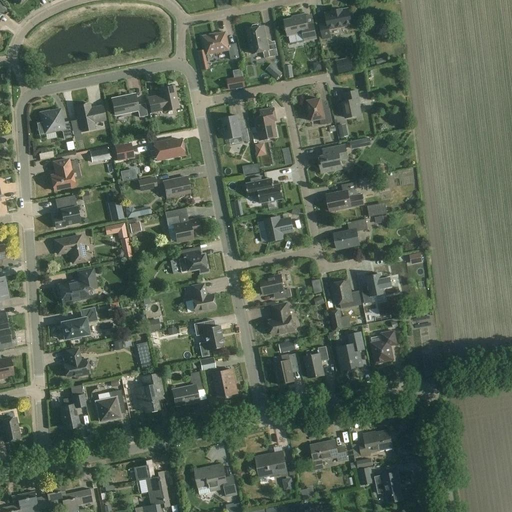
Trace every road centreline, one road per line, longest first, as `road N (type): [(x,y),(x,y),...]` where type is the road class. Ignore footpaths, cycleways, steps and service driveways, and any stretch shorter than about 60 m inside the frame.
road 1 (unclassified): [(44,468),(262,420)]
road 2 (residential): [(40,389),(26,215)]
road 3 (unclassified): [(262,420),(430,385)]
road 4 (residential): [(318,251),(285,87)]
road 5 (residential): [(231,269),(198,105)]
road 6 (residential): [(179,65),(28,96)]
road 7 (residential): [(262,420),(231,269)]
road 8 (unclassified): [(448,511),(430,385)]
road 9 (residential): [(26,215),(19,113),(28,96)]
